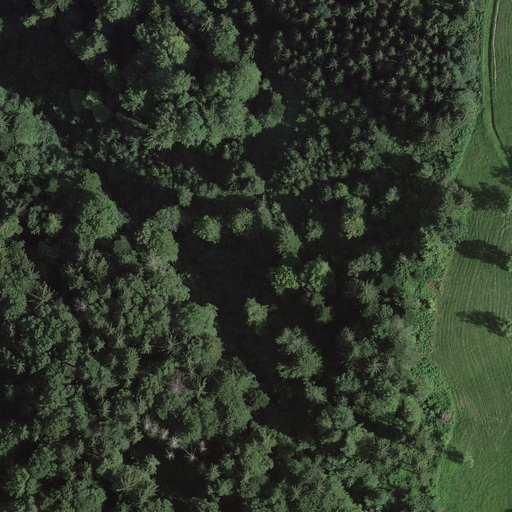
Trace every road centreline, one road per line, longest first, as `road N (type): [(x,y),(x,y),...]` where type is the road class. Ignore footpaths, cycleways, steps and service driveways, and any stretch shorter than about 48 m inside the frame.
road 1 (track): [(345,398),(322,408),(325,463),(314,470),(259,439),(173,417),(82,356),(50,352),(0,370)]
road 2 (track): [(248,0),(265,25),(267,50),(254,88),(263,194),(281,240)]
